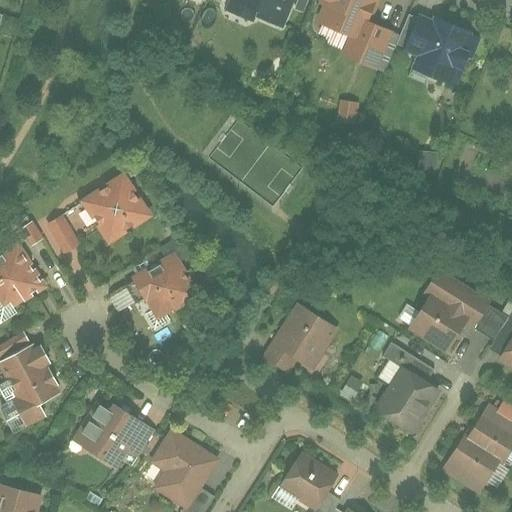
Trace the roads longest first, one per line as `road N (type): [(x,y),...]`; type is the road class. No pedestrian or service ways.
road 1 (residential): [(406,485),(305,422),(277,429),(256,453),(191,416)]
road 2 (residential): [(275,281),(191,416)]
road 3 (residential): [(191,416),(113,367),(87,340)]
